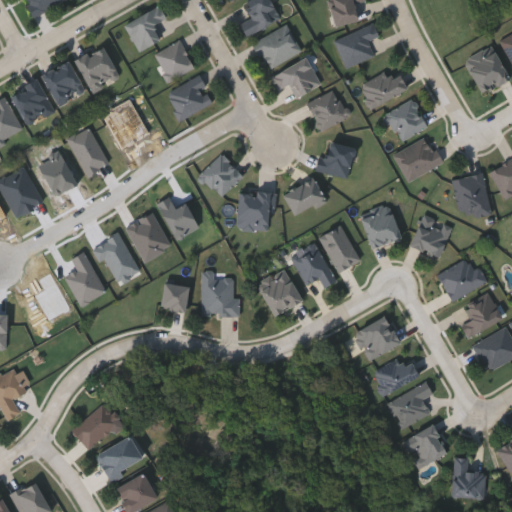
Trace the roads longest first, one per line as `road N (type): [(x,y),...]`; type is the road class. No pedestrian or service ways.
road 1 (residential): [(0,461),(38,439),(106,357),(168,345),(248,353),(320,325),(398,279)]
road 2 (residential): [(250,109),(0,267)]
road 3 (residential): [(187,0),(274,145)]
road 4 (residential): [(478,137),(397,0)]
road 5 (residential): [(398,279),(470,417)]
road 6 (residential): [(0,69),(124,0)]
